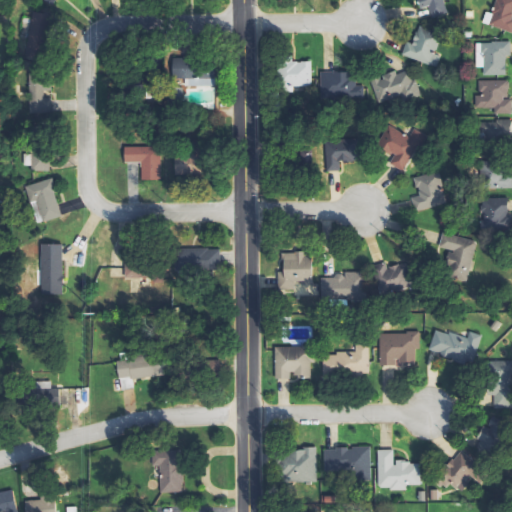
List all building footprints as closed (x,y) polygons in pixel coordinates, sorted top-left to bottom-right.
[(415,0),(418,9),(426,7),(429,18),(445,13),(441,0),(415,0)] [(511,0),(493,0),(489,13),(490,14),(486,24),(510,32),(511,26),(511,19),(509,18),(511,9),(511,0)] [(418,24),(415,32),(414,32),(411,40),(412,40),(411,43),(405,40),(400,54),(433,66),(437,56),(430,54),(432,48),(434,49),(440,32),(418,24)] [(504,74),(481,74),(481,53),(479,53),(478,43),(490,43),(490,41),(508,41),(508,55),(504,55),(504,59),(503,59),(503,64),(504,64),(504,74)] [(308,85),(308,61),(299,61),(299,62),(294,62),(294,61),(288,61),(288,57),(275,57),(275,85),(308,85)] [(217,86),(217,65),(185,66),(186,87),(217,86)] [(368,78),(377,74),(379,80),(382,78),(380,75),(393,70),(394,74),(407,69),(411,79),(413,79),(419,95),(402,101),(399,94),(377,102),(368,78)] [(318,71),(331,71),(331,70),(339,70),(339,71),(347,71),(347,78),(353,77),(353,86),(361,86),(361,98),(319,98),(318,71)] [(50,74),(31,73),(29,113),(49,114),(50,74)] [(476,80),(476,92),(480,92),(480,95),(473,95),(473,107),(480,107),(492,107),(492,113),(510,113),(509,99),(501,99),(501,97),(505,97),(505,88),(507,88),(507,81),(506,81),(506,79),(476,80)] [(509,119),(494,119),(494,122),(473,122),(473,139),(509,138),(509,119)] [(386,123),(407,136),(411,127),(425,136),(418,147),(416,145),(401,170),(388,162),(393,153),(389,151),(386,157),(371,147),(386,123)] [(337,170),(324,170),(322,140),(358,138),(359,159),(349,160),(349,161),(340,162),(340,160),(337,160),(337,170)] [(125,148),(126,163),(142,163),(143,181),(162,181),(161,147),(125,148)] [(297,148),(309,148),(309,163),(297,163),(297,148)] [(33,164),(33,172),(51,172),(50,151),(25,151),(26,165),(33,164)] [(510,187),(478,187),(478,153),(510,153),(510,187)] [(176,177),(199,176),(199,154),(176,154),(176,177)] [(436,171),(412,178),(414,187),(416,186),(417,190),(416,191),(417,195),(409,198),(413,212),(444,203),(436,171)] [(63,217),(53,179),(27,187),(37,224),(63,217)] [(506,197),(506,211),(505,211),(505,215),(509,215),(509,231),(479,231),(479,220),(482,220),(482,210),(479,210),(479,204),(480,204),(480,197),(506,197)] [(441,232),(475,241),(464,283),(446,278),(450,264),(443,263),(446,252),(451,253),(451,250),(437,247),(441,232)] [(64,245),(43,245),(42,294),(63,294),(64,245)] [(221,271),(221,249),(178,250),(179,272),(221,271)] [(291,281),(292,289),(275,289),(274,270),(282,270),(281,259),(279,259),(279,252),(309,251),(310,284),(298,285),(298,281),(291,281)] [(127,281),(166,280),(165,261),(126,262),(127,281)] [(367,266),(383,261),(386,269),(387,269),(387,266),(396,264),(397,265),(403,263),(409,284),(375,294),(367,266)] [(318,277),(331,277),(334,273),(339,273),(342,276),(342,271),(362,271),(363,298),(357,298),(357,300),(354,300),(354,298),(319,299),(318,277)] [(488,326),(493,319),(498,323),(492,330),(488,326)] [(437,354),(425,350),(432,328),(445,333),(446,330),(464,337),(466,330),(480,335),(470,364),(464,362),(463,364),(452,360),(452,359),(448,357),(448,358),(437,354)] [(417,331),(404,331),(404,333),(377,333),(377,365),(393,365),(393,358),(397,358),(397,362),(400,362),(400,364),(413,364),(412,348),(417,348),(417,331)] [(320,354),(333,354),(333,351),(353,351),(353,343),(366,343),(367,373),(360,373),(360,376),(350,376),(350,374),(330,374),(330,376),(320,376),(320,354)] [(272,346),(312,346),(312,362),(308,362),(308,378),(296,378),(295,375),(292,375),(292,371),(287,371),(287,378),(273,378),(272,346)] [(119,354),(122,390),(135,389),(135,378),(170,375),(168,350),(119,354)] [(511,360),(484,361),(485,395),(492,394),(492,408),(511,407),(510,374),(511,374),(511,360)] [(61,388),(52,388),(52,381),(38,381),(37,402),(61,402),(61,388)] [(475,438),(478,432),(479,432),(482,425),(489,428),(489,426),(486,425),(490,415),(509,424),(493,459),(474,450),(478,440),(475,438)] [(314,446),(300,446),(300,449),(286,449),(287,455),(272,455),(273,482),(315,482),(314,446)] [(321,449),(333,449),(333,447),(345,446),(345,449),(350,449),(350,446),(368,446),(368,480),(356,480),(356,475),(322,476),(321,449)] [(375,484),(378,487),(387,487),(387,490),(404,490),(404,485),(418,484),(418,463),(407,463),(407,461),(403,461),(403,460),(393,460),(393,464),(391,464),(391,449),(375,449),(375,484)] [(478,482),(487,472),(459,449),(451,458),(449,456),(430,480),(438,486),(440,484),(444,487),(447,483),(454,488),(462,479),(463,480),(468,474),(478,482)] [(184,492),(183,450),(153,451),(154,466),(160,466),(162,493),(184,492)] [(0,511),(18,511),(14,490),(0,492),(0,511)] [(27,511),(57,511),(57,498),(27,499),(27,511)]
